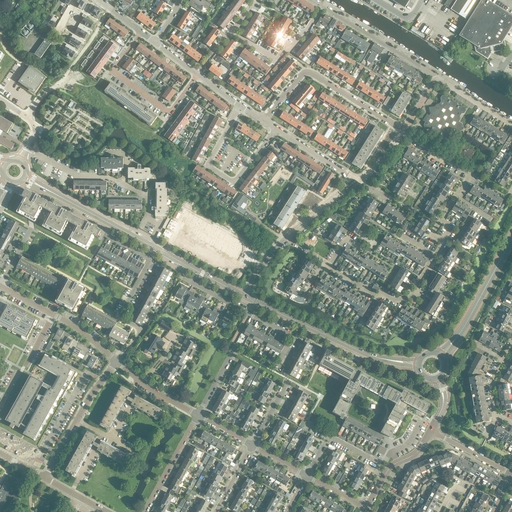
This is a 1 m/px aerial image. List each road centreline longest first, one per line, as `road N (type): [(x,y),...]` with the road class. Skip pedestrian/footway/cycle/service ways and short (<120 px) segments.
road 1 (secondary): [(186,265),(24,177)]
road 2 (residential): [(402,132),(312,73),(264,121)]
road 3 (residential): [(239,106),(207,164),(233,182),(276,129)]
road 4 (residential): [(159,223),(147,216),(147,198),(114,179),(76,174),(27,148)]
road 5 (residential): [(139,32),(117,75),(168,111),(196,75)]
road 6 (residential): [(435,257),(411,296),(390,302),(329,267)]
road 7 (secondary): [(440,355),(511,238)]
road 8 (residential): [(436,78),(321,6)]
road 9 (residential): [(292,336),(184,277),(186,265)]
road 10 (residential): [(116,361),(144,332),(121,318),(150,258)]
road 11 (secondary): [(418,363),(369,355),(300,323)]
road 12 (residential): [(232,32),(275,60),(321,6)]
